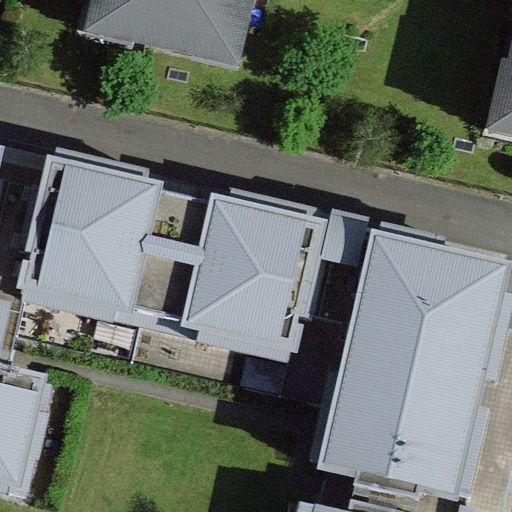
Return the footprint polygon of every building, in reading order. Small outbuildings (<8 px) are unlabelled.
[(112,0),(105,30),(237,60),(250,0),(112,0)] [(0,294),(19,299),(20,293),(28,258),(20,256),(35,191),(49,195),(57,159),(0,145),(0,182),(4,183),(0,199),(0,294)] [(314,255),(322,221),(57,159),(49,195),(35,191),(20,256),(28,258),(20,293),(24,294),(22,304),(24,305),(25,300),(53,307),(55,295),(82,301),(79,313),(140,327),(143,316),(170,322),(167,334),(229,348),(232,337),(259,343),(257,355),(288,362),(298,320),(312,323),(327,258),(314,255)] [(335,225),(327,258),(312,323),(357,334),(325,469),(337,472),(371,325),(359,323),(369,280),(366,279),(352,276),(362,231),(335,225)] [(442,261),(374,245),(366,279),(369,280),(359,323),(371,325),(337,472),(358,477),(355,490),(419,505),(421,496),(440,501),(441,497),(469,503),(470,499),(453,495),(442,493),(476,346),(425,334),(442,261)] [(442,493),(453,495),(503,274),(442,261),(425,334),(476,346),(442,493)] [(55,295),(53,307),(79,313),(82,301),(55,295)] [(143,316),(140,327),(167,334),(170,322),(143,316)] [(232,337),(229,348),(257,355),(259,343),(232,337)] [(40,391),(0,383),(0,494),(17,498),(40,391)] [(417,511),(419,505),(355,490),(351,504),(384,511),(417,511)]
